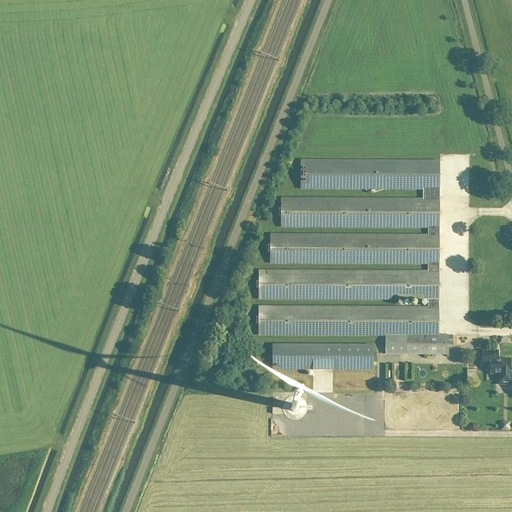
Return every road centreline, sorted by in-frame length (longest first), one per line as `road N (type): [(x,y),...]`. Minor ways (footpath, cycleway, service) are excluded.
road 1 (unclassified): [(46,511),(250,0)]
road 2 (unclassified): [(125,511),(328,0)]
road 3 (unclassified): [(511,188),(462,0)]
